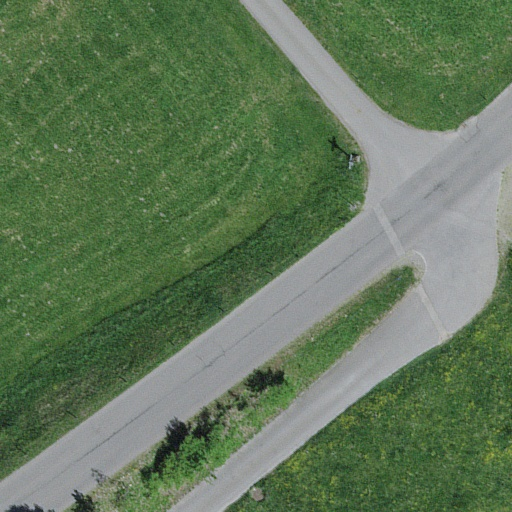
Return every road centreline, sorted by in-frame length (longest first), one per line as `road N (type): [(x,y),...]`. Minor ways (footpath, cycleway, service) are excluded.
road 1 (unclassified): [(427,202),(15,511)]
road 2 (unclassified): [(260,0),(427,202)]
